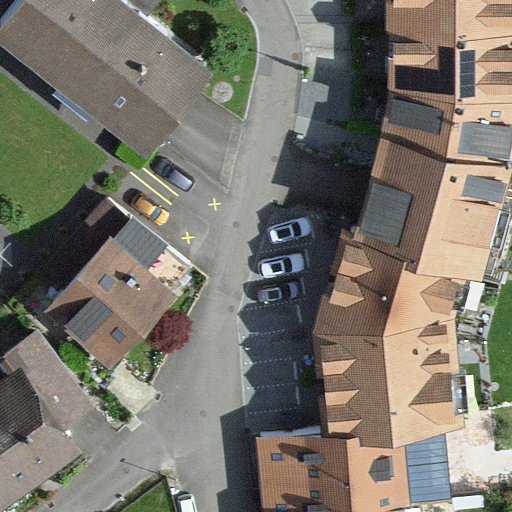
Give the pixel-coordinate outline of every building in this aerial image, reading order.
[(220,58),(148,0),(0,0),(0,27),(1,27),(155,144),(220,58)] [(511,0),(391,0),(395,38),(383,132),(511,161),(511,0)] [(338,426),(256,438),(260,511),(407,511),(407,504),(420,503),(411,431),(468,422),(458,320),(474,269),(489,273),(511,194),(511,161),(383,132),(329,312),(338,426)] [(178,290),(110,233),(43,312),(112,369),(178,290)] [(0,362),(9,375),(0,381),(0,507),(86,443),(71,422),(91,408),(35,332),(0,357),(0,362)]
